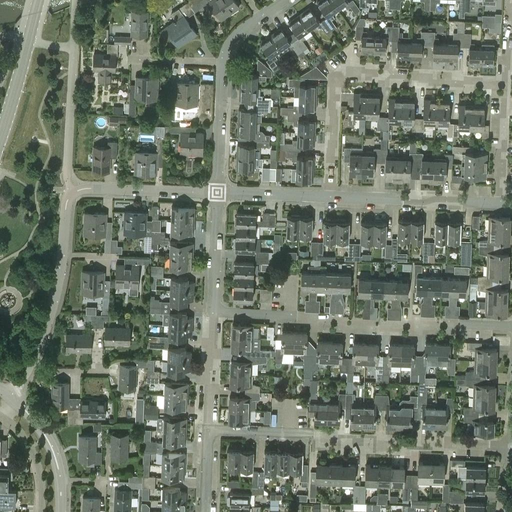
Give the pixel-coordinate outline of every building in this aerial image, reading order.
[(210,0),(200,0),(190,7),(194,12),(208,2),(221,20),(239,7),(233,0),(210,0)] [(324,20),(331,30),(336,27),(331,20),(334,18),(331,13),(337,9),(331,0),(319,0),(317,2),(327,16),(326,16),(327,17),(324,20)] [(331,0),(337,9),(343,5),(347,9),(350,7),(355,14),(360,10),(352,0),(351,0),(348,2),(348,1),(346,0),(331,0)] [(395,0),(395,9),(400,9),(401,0),(404,0),(395,0)] [(419,0),(420,1),(424,1),(423,10),(430,10),(430,0),(419,0)] [(448,0),(430,0),(430,10),(435,10),(436,1),(448,2),(448,0)] [(454,0),(455,2),(459,2),(458,11),(459,11),(464,11),(465,11),(465,0),(454,0)] [(465,0),(465,11),(470,11),(471,3),(474,3),(474,0),(465,0)] [(190,7),(187,2),(170,13),(175,20),(164,28),(177,46),(195,33),(182,15),(183,14),(186,18),(194,12),(190,7)] [(299,15),(309,29),(314,25),(318,29),(321,27),(326,34),(331,30),(324,20),(320,22),(319,21),(309,7),(299,15)] [(131,11),(130,35),(146,35),(147,11),(131,11)] [(295,40),(303,51),(305,54),(310,50),(302,40),(306,38),(302,33),(309,29),(299,15),(288,22),(298,36),(299,37),(295,40)] [(452,43),(446,42),(445,60),(457,60),(458,47),(464,47),(464,33),(464,22),(458,21),(457,33),(453,32),(452,43)] [(361,53),(373,53),(374,36),(366,35),(366,31),(363,31),(363,25),(356,25),(355,39),(361,39),(361,53)] [(374,36),(373,53),(386,54),(386,40),(392,40),(392,26),(385,26),(385,32),(381,32),(380,36),(374,36)] [(392,26),(392,40),(398,41),(397,58),(409,58),(410,41),(402,41),(402,37),(399,37),(399,26),(392,26)] [(270,35),(280,49),(286,45),(289,49),(293,47),(297,54),(303,51),(295,40),(291,43),(290,42),(280,27),(270,35)] [(410,41),(409,58),(422,59),(422,45),(428,46),(428,31),(421,31),(420,37),(417,37),(416,41),(410,41)] [(435,38),(435,32),(428,31),(428,46),(433,46),(433,59),(445,60),(446,42),(438,42),(438,38),(435,38)] [(464,33),(464,47),(469,47),(469,65),(481,65),(482,48),(474,47),(474,43),(470,42),(470,33),(464,33)] [(273,53),(280,49),(270,35),(259,42),(269,56),(270,58),(266,60),(273,71),(279,68),(274,60),(277,58),(273,53)] [(482,43),(482,48),(481,65),(493,66),(494,44),(482,43)] [(314,50),(321,60),(328,56),(320,45),(314,50)] [(114,71),(115,55),(93,54),(93,70),(99,70),(98,81),(110,82),(111,71),(114,71)] [(239,87),(256,87),(257,80),(265,80),(266,79),(266,76),(272,77),(272,70),(258,59),(257,75),(240,74),(239,87)] [(135,99),(156,99),(157,77),(135,77),(135,84),(135,98),(135,99)] [(299,96),(316,96),(316,84),(303,84),(303,78),(288,78),(288,85),(294,85),(294,89),(299,89),(299,96)] [(174,104),(175,104),(196,105),(197,83),(175,82),(175,89),(174,104)] [(256,95),(256,87),(239,87),(239,100),(245,100),(245,105),(270,106),(270,100),(262,99),(262,95),(256,95)] [(365,116),(366,93),(353,93),(353,111),(348,111),(347,124),(354,125),(354,115),(365,116)] [(366,93),(365,116),(377,116),(377,129),(382,129),(383,116),(378,116),(379,94),(366,93)] [(287,113),(301,114),(302,108),(316,109),(316,96),(299,96),(299,97),(299,105),(293,104),(293,107),(281,107),(280,113),(287,113)] [(400,121),(401,99),(389,98),(388,116),(383,116),(382,129),(389,130),(389,121),(400,121)] [(412,131),(417,131),(418,118),(413,117),(414,99),(401,99),(400,121),(412,122),(412,131)] [(418,118),(417,131),(424,131),(424,122),(436,123),(437,100),(424,99),(423,118),(418,118)] [(437,100),(436,123),(447,123),(447,136),(452,136),(453,123),(449,123),(449,100),(437,100)] [(270,112),(270,106),(245,105),(244,109),(238,109),(238,122),(255,123),(255,115),(261,115),(261,111),(270,112)] [(453,123),(452,136),(459,136),(459,128),(470,128),(471,105),(458,105),(457,123),(453,123)] [(471,105),(470,128),(482,129),(482,137),(488,137),(488,124),(483,124),(484,105),(471,105)] [(297,132),(315,133),(315,120),(301,120),(301,114),(287,113),(287,121),(293,121),(293,125),(298,125),(297,132)] [(118,126),(118,116),(109,116),(109,125),(118,126)] [(249,140),(269,141),(269,135),(261,134),(261,130),(255,130),(255,123),(238,122),(237,135),(249,135),(249,140)] [(195,133),(181,132),(181,133),(180,154),(202,155),(203,133),(195,133)] [(278,149),(286,150),(300,150),(300,145),(314,145),(315,133),(297,132),(297,140),(292,139),(292,143),(278,143),(278,149)] [(236,157),(254,158),(260,158),(260,146),(269,147),(269,141),(249,140),(248,145),(237,144),(236,157)] [(409,158),(397,157),(397,179),(409,180),(409,166),(415,166),(416,152),(416,140),(410,140),(409,158)] [(109,172),(110,157),(116,158),(117,142),(107,141),(107,147),(93,147),(92,171),(109,172)] [(464,153),(463,164),(486,165),(486,152),(473,152),(473,146),(459,146),(458,152),(464,153)] [(361,175),(362,153),(351,152),(351,147),(344,147),(343,161),(349,161),(348,175),(361,175)] [(374,162),(379,162),(380,148),(373,148),(373,153),(362,153),(361,175),(373,175),(374,162)] [(380,148),(379,162),(385,162),(384,179),(397,179),(397,157),(387,157),(387,148),(380,148)] [(277,157),(285,158),(285,157),(286,150),(278,149),(277,157)] [(296,168),(313,169),(314,156),(300,156),(300,150),(286,150),(285,157),(291,157),(291,161),(296,161),(296,168)] [(156,174),(156,152),(135,152),(134,174),(156,174)] [(416,152),(415,166),(420,167),(420,180),(433,181),(433,159),(423,158),(423,153),(416,152)] [(433,159),(433,181),(445,181),(446,167),(452,168),(452,154),(445,154),(445,159),(433,159)] [(262,158),(260,158),(254,158),(236,157),(236,170),(259,171),(259,166),(261,164),(262,158)] [(486,165),(463,164),(463,175),(457,175),(457,178),(457,182),(463,182),(471,182),(471,176),(485,177),(486,165)] [(313,169),(296,168),(291,168),(291,176),(283,176),(283,180),(291,180),(291,181),(295,181),(313,181),(313,169)] [(236,213),(236,225),(254,226),(263,227),(263,226),(263,221),(254,221),(255,213),(252,213),(252,206),(244,205),(244,213),(236,213)] [(171,220),(193,221),(194,208),(171,207),(171,220)] [(146,212),(125,211),(124,234),(145,235),(144,251),(151,251),(151,242),(151,237),(151,236),(152,230),(146,230),(146,212)] [(84,212),(83,234),(105,235),(106,213),(84,212)] [(285,235),(298,236),(299,215),(290,215),(290,216),(286,216),(285,235)] [(299,215),(298,236),(311,236),(311,217),(307,217),(307,216),(299,215)] [(488,229),(509,230),(509,218),(488,217),(488,229)] [(322,241),(335,241),(336,220),(327,219),(327,221),(323,221),(322,241)] [(193,233),(193,221),(171,220),(170,232),(193,233)] [(336,220),(335,241),(348,241),(348,222),(344,222),(344,220),(336,220)] [(372,242),(373,222),(364,221),(364,223),(360,223),(359,242),(372,242)] [(396,239),(409,240),(410,221),(397,221),(396,239)] [(410,221),(409,240),(422,240),(422,221),(410,221)] [(381,222),(373,222),(372,242),(385,242),(385,223),(381,223),(381,222)] [(433,241),(446,241),(447,222),(434,222),(433,241)] [(447,222),(446,241),(459,242),(459,223),(447,222)] [(235,238),(254,239),(254,226),(236,225),(235,238)] [(479,247),(494,248),(494,242),(508,242),(509,230),(488,229),(487,239),(479,240),(479,242),(475,241),(475,247),(479,247)] [(269,258),(272,258),(279,258),(280,234),(274,234),(273,252),(269,252),(269,258)] [(253,252),(254,239),(235,238),(235,251),(253,252)] [(111,242),(111,252),(121,253),(122,246),(117,245),(117,239),(111,239),(111,242)] [(316,254),(316,259),(335,260),(335,255),(322,255),(323,242),(316,241),(316,254)] [(169,255),(192,256),(192,243),(170,242),(169,255)] [(460,264),(470,265),(471,243),(461,242),(460,264)] [(353,260),(354,256),(354,243),(353,243),(348,243),(348,255),(344,255),(344,260),(353,260),(353,261),(353,260)] [(397,244),(390,244),(390,257),(390,262),(393,262),(393,261),(406,261),(406,253),(397,253),(397,244)] [(487,255),(486,265),(507,266),(508,254),(493,253),(494,248),(479,247),(478,253),(487,255)] [(191,269),(192,256),(169,255),(169,268),(191,269)] [(269,258),(255,257),(255,263),(261,263),(261,269),(268,270),(268,266),(272,266),(272,258),(269,258)] [(313,265),(312,301),(315,302),(316,289),(325,289),(326,272),(319,272),(319,266),(318,265),(318,259),(314,259),(314,265),(313,265)] [(234,275),(252,276),(253,263),(234,262),(234,275)] [(116,265),(116,287),(138,287),(138,265),(116,265)] [(312,301),(313,265),(308,265),(307,271),(301,271),(300,288),(308,289),(308,301),(312,301)] [(486,265),(486,275),(477,276),(477,277),(477,283),(492,283),(492,278),(501,278),(507,278),(507,266),(486,265)] [(82,271),(81,293),(103,294),(104,272),(82,271)] [(326,272),(325,289),(333,290),(332,302),(336,302),(338,273),(326,272)] [(338,273),(336,302),(340,302),(341,290),(349,290),(350,273),(338,273)] [(233,288),(252,289),(252,276),(234,275),(233,288)] [(427,306),(428,276),(416,276),(415,293),(423,293),(423,306),(427,306)] [(428,276),(427,306),(430,306),(431,293),(440,294),(441,277),(428,276)] [(170,290),(193,291),(193,282),(187,282),(188,278),(170,277),(170,290)] [(441,277),(440,294),(447,294),(447,306),(451,306),(452,277),(441,277)] [(452,277),(451,306),(455,307),(455,294),(465,294),(465,277),(452,277)] [(369,308),(371,279),(358,278),(357,295),(366,296),(366,308),(369,308)] [(371,279),(369,308),(373,308),(374,296),(382,296),(383,279),(371,279)] [(383,279),(382,296),(390,297),(390,309),(394,309),(395,280),(383,279)] [(395,280),(394,309),(398,310),(398,297),(407,297),(407,280),(395,280)] [(492,289),(492,283),(477,283),(477,289),(485,291),(485,301),(506,302),(506,290),(492,289)] [(251,302),(252,289),(233,288),(232,301),(251,302)] [(192,300),(193,291),(170,290),(169,303),(187,304),(187,300),(192,300)] [(478,308),(485,308),(485,314),(486,314),(490,314),(505,314),(506,302),(485,301),(479,301),(478,308)] [(168,325),(191,326),(192,317),(186,317),(186,313),(169,312),(168,325)] [(97,328),(97,314),(85,314),(85,320),(91,320),(91,327),(97,328)] [(110,315),(108,314),(104,314),(97,314),(97,328),(103,328),(103,320),(110,320),(110,315)] [(168,338),(178,338),(185,338),(185,335),(191,335),(191,326),(168,325),(168,336),(168,338)] [(231,337),(252,338),(252,326),(232,325),(231,337)] [(105,327),(105,344),(129,344),(129,327),(105,327)] [(282,331),(281,348),(275,347),(275,350),(275,357),(275,362),(281,362),(283,353),(293,353),(294,332),(282,331)] [(304,367),(304,370),(303,377),(304,377),(310,377),(310,370),(311,355),(306,355),(306,353),(306,341),(306,332),(294,332),(293,353),(301,353),(300,356),(302,358),(303,358),(303,362),(304,367)] [(66,334),(65,351),(90,352),(91,334),(66,334)] [(260,356),(267,357),(271,357),(271,350),(261,350),(251,348),(252,338),(231,337),(231,350),(246,350),(246,356),(260,356)] [(328,363),(329,342),(317,342),(316,355),(311,355),(310,370),(317,370),(318,362),(328,363)] [(341,380),(346,380),(347,357),(341,357),(342,343),(329,342),(328,363),(339,363),(341,380)] [(474,360),(495,361),(496,349),(481,348),(481,342),(466,342),(466,349),(475,350),(474,360)] [(347,357),(346,380),(351,381),(351,372),(353,373),(355,364),(364,364),(365,344),(353,343),(352,358),(347,357)] [(418,359),(418,374),(425,374),(427,364),(436,364),(437,344),(425,343),(424,360),(418,359)] [(365,344),(364,364),(374,364),(375,373),(382,373),(383,359),(377,359),(377,344),(365,344)] [(437,344),(436,364),(446,364),(447,374),(454,374),(455,359),(448,359),(449,344),(437,344)] [(400,365),(401,345),(389,345),(388,359),(383,359),(382,373),(383,374),(383,380),(388,380),(389,374),(391,365),(400,365)] [(401,345),(400,365),(411,366),(411,374),(418,374),(418,359),(413,359),(413,346),(401,345)] [(178,348),(168,347),(167,348),(167,360),(190,361),(191,352),(185,352),(185,348),(178,348)] [(267,362),(267,357),(260,356),(246,356),(246,361),(230,361),(230,373),(251,374),(251,364),(267,362)] [(124,358),(124,364),(119,364),(119,389),(135,389),(136,367),(146,367),(146,358),(124,358)] [(147,377),(159,377),(159,371),(154,371),(154,360),(147,360),(147,377)] [(190,361),(167,360),(166,373),(184,374),(184,370),(190,370),(190,361)] [(465,378),(480,379),(480,373),(495,374),(495,361),(474,360),(474,370),(465,371),(465,378)] [(245,392),(259,392),(260,386),(251,384),(251,374),(230,373),(230,386),(245,386),(245,392)] [(480,384),(480,379),(465,378),(465,385),(473,386),(473,396),(494,397),(494,385),(480,384)] [(309,392),(309,406),(308,415),(314,416),(314,421),(326,422),(327,401),(319,401),(317,401),(316,393),(316,392),(316,379),(312,379),(310,379),(310,385),(309,392)] [(350,425),(362,425),(362,405),(353,404),(352,393),(353,381),(345,381),(345,393),(345,408),(350,408),(350,425)] [(51,406),(67,407),(68,383),(52,382),(51,406)] [(163,395),(187,396),(187,383),(164,382),(163,395)] [(229,409),(249,410),(250,400),(259,399),(259,392),(245,392),(244,398),(229,397),(229,409)] [(327,401),(326,422),(338,422),(339,408),(345,408),(345,393),(339,393),(337,402),(327,401)] [(362,405),(362,425),(374,426),(375,409),(380,409),(381,395),(374,394),(373,405),(362,405)] [(186,409),(187,396),(163,395),(163,408),(186,409)] [(381,395),(380,409),(386,409),(385,426),(398,427),(398,406),(389,406),(388,395),(381,395)] [(417,410),(417,396),(411,396),(411,398),(409,400),(402,400),(400,402),(400,406),(398,406),(398,427),(410,427),(411,410),(417,410)] [(424,396),(417,396),(417,410),(422,411),(422,425),(434,426),(435,405),(426,405),(424,396)] [(494,397),(473,396),(473,406),(464,407),(464,414),(478,415),(479,409),(493,410),(494,397)] [(445,406),(435,405),(434,426),(446,426),(447,412),(453,412),(454,397),(447,397),(445,406)] [(80,400),(80,408),(74,408),(74,423),(75,423),(83,423),(83,417),(104,417),(105,401),(81,400),(80,400)] [(249,422),(249,410),(229,409),(228,422),(243,422),(249,422)] [(478,420),(478,415),(464,414),(463,420),(472,422),(471,433),(492,434),(493,421),(478,420)] [(156,430),(162,430),(185,431),(186,418),(157,417),(157,418),(156,430)] [(185,444),(185,431),(162,430),(162,443),(185,444)] [(111,434),(110,459),(127,459),(128,435),(111,434)] [(101,452),(95,452),(95,436),(78,436),(78,460),(94,460),(94,464),(101,464),(101,452)] [(227,469),(240,469),(240,451),(228,450),(227,469)] [(253,451),(240,451),(240,469),(240,475),(252,475),(251,487),(258,487),(258,485),(258,471),(253,471),(253,451)] [(161,465),(184,466),(184,453),(161,452),(161,465)] [(276,470),(277,452),(264,452),(264,470),(276,470)] [(289,471),(289,453),(277,452),(276,470),(277,470),(276,475),(282,476),(282,475),(289,475),(289,471)] [(303,453),(289,453),(289,471),(300,471),(300,481),(301,481),(301,486),(307,486),(307,481),(308,464),(302,464),(303,453)] [(417,480),(430,481),(431,462),(418,462),(417,480)] [(431,462),(430,481),(443,481),(444,463),(431,462)] [(315,482),(328,482),(329,464),(316,463),(315,482)] [(329,464),(328,482),(341,483),(341,464),(329,464)] [(341,464),(341,483),(354,483),(354,465),(341,464)] [(183,479),(184,466),(161,465),(160,478),(183,479)] [(377,484),(378,484),(378,466),(365,465),(365,484),(366,484),(366,487),(376,488),(377,484)] [(378,466),(378,484),(390,484),(391,466),(378,466)] [(401,485),(402,485),(403,485),(404,466),(391,466),(390,484),(401,485)] [(466,478),(484,479),(485,466),(466,466),(466,478)] [(0,489),(8,489),(8,474),(7,474),(7,468),(0,467),(0,489)] [(484,492),(484,479),(466,478),(465,491),(484,492)] [(132,487),(141,488),(141,482),(128,482),(128,489),(114,489),(113,511),(130,511),(131,489),(132,487)] [(162,500),(185,501),(185,492),(179,492),(180,488),(162,488),(162,500)] [(8,489),(0,489),(0,511),(6,511),(14,511),(14,506),(15,506),(16,490),(8,489)] [(229,505),(248,506),(249,493),(230,492),(229,505)] [(387,493),(377,493),(377,498),(377,503),(386,504),(387,493)] [(98,511),(99,498),(83,497),(82,511),(98,511)] [(162,500),(161,511),(178,511),(178,510),(185,510),(185,501),(162,500)] [(275,500),(274,500),(270,500),(270,509),(278,509),(278,500),(275,500)] [(417,500),(411,500),(411,505),(408,505),(407,511),(414,511),(414,507),(427,507),(427,500),(417,500)] [(464,511),(483,511),(483,503),(465,502),(464,511)]
